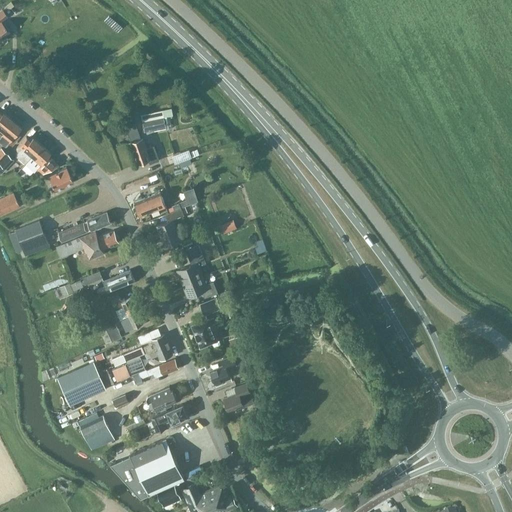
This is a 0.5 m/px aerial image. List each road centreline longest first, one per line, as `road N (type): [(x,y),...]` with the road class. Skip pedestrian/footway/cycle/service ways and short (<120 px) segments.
road 1 (residential): [(265,511),(240,488),(116,197),(0,90)]
road 2 (unclassified): [(511,352),(431,294),(287,114),(171,0)]
road 3 (primary): [(466,405),(383,260),(276,128),(246,103)]
road 4 (primary): [(246,103),(451,412)]
road 5 (track): [(8,388),(18,440),(105,499)]
road 6 (primary): [(246,103),(141,0)]
